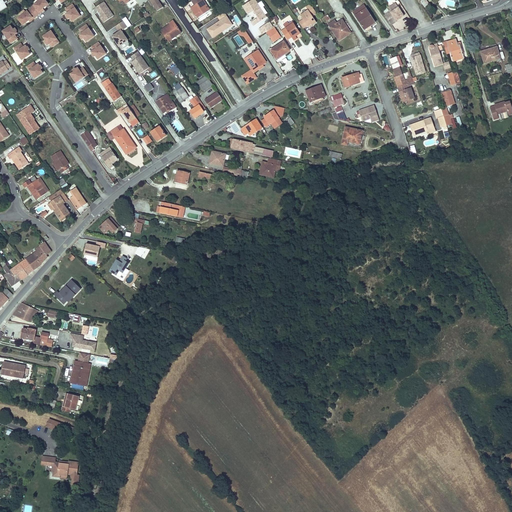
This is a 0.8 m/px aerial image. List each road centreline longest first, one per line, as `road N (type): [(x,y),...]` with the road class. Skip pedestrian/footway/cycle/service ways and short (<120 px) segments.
road 1 (unclassified): [(511,2),(302,74),(183,148)]
road 2 (residential): [(83,1),(183,148)]
road 3 (unclassified): [(113,195),(0,319)]
road 4 (residential): [(56,70),(81,54),(52,12),(27,32),(52,68)]
road 5 (residential): [(113,195),(51,107),(56,70)]
